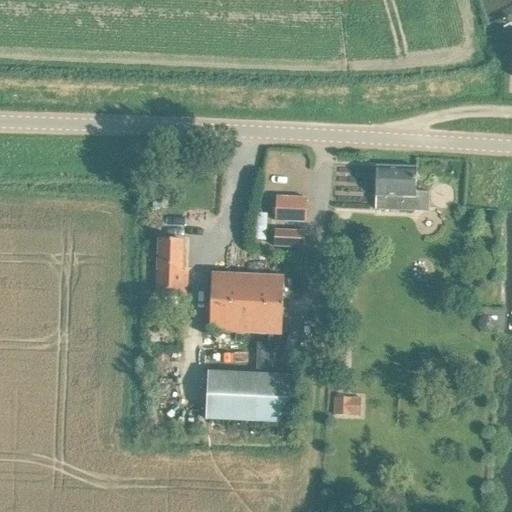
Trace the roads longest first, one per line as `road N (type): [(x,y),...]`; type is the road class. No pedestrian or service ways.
road 1 (tertiary): [(0,123),(381,140)]
road 2 (unclassified): [(511,114),(467,111),(381,140)]
road 3 (tertiary): [(381,140),(511,146)]
